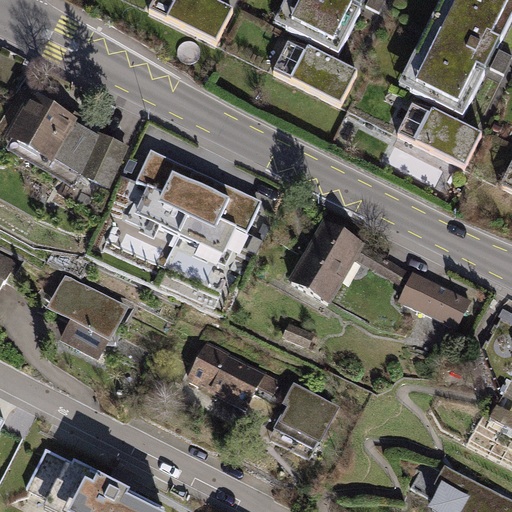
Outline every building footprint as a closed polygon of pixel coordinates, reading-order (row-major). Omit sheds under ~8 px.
[(234,16),(204,0),(157,0),(151,15),(218,46),(234,16)] [(368,0),(290,0),(277,28),(338,58),(368,0)] [(511,26),(511,0),(444,0),(401,87),(464,122),(511,26)] [(305,57),(289,48),(275,77),(341,109),(359,77),(308,52),(305,57)] [(31,97),(0,150),(72,189),(77,180),(109,194),(130,150),(98,133),(96,138),(76,127),(79,122),(31,97)] [(429,119),(413,110),(399,139),(467,172),(483,139),(432,113),(429,119)] [(145,192),(133,219),(223,261),(237,232),(246,236),(260,207),(150,156),(136,187),(145,192)] [(511,169),(503,189),(511,193),(511,169)] [(324,223),(287,287),(331,310),(356,264),(406,290),(397,305),(459,336),(473,304),(324,223)] [(0,300),(20,262),(0,252),(0,300)] [(130,313),(66,281),(46,317),(70,329),(61,348),(100,368),(130,313)] [(208,347),(187,387),(246,416),(266,376),(208,347)] [(341,412),(295,388),(283,411),(288,414),(277,437),(317,455),(341,412)] [(42,433),(17,485),(66,511),(151,511),(159,498),(42,433)] [(511,511),(511,501),(448,471),(427,511),(511,511)]
